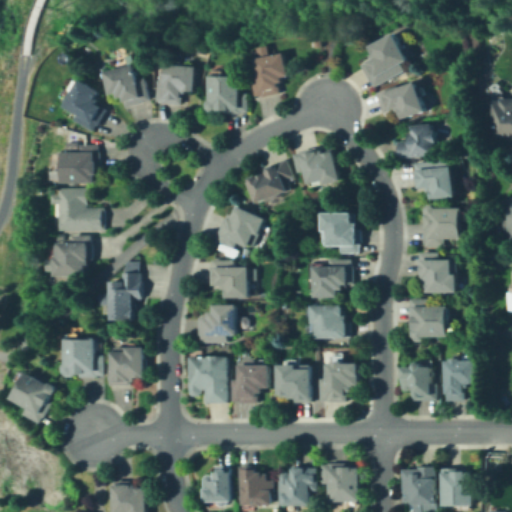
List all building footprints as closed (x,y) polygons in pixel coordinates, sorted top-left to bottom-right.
[(413,64),(377,80),(369,62),(378,58),(372,44),(399,32),(413,64)] [(288,55),(288,78),(279,78),(279,94),(254,94),(254,59),(266,59),(266,55),(288,55)] [(135,62),(144,85),(149,83),(154,97),(130,107),(125,96),(114,91),(113,88),(119,86),(113,70),(135,62)] [(199,67),(195,91),(186,90),(183,105),(158,100),(162,79),(166,80),(170,62),(199,67)] [(250,97),(249,114),(210,111),(212,70),(226,71),(226,76),(243,77),(242,97),(250,97)] [(113,108),(99,130),(80,118),(82,114),(66,104),(82,78),(104,92),(100,100),(113,108)] [(421,79),(432,112),(407,120),(403,110),(387,116),(379,93),(421,79)] [(511,99),(511,136),(497,136),(497,99),(511,99)] [(440,152),(406,160),(402,145),(415,142),(412,128),(434,124),(440,152)] [(74,182),(57,182),(57,168),(66,168),(66,154),(85,154),(85,144),(104,144),(104,177),(74,177),(74,182)] [(318,146),(321,154),(337,149),(346,177),(313,187),(308,171),(303,173),(296,153),(318,146)] [(282,159),(296,186),(262,204),(248,176),(259,170),(262,176),(272,171),(269,165),(282,159)] [(455,159),(461,194),(433,199),(431,188),(421,189),(417,165),(455,159)] [(91,188),(91,207),(105,207),(105,229),(59,229),(59,202),(62,202),(63,188),(91,188)] [(267,219),(255,246),(242,241),(236,255),(220,248),(224,240),(220,238),(234,205),(267,219)] [(467,209),(467,239),(431,239),(431,209),(467,209)] [(362,213),(362,230),(368,230),(368,251),(349,251),(349,244),(327,244),(327,213),(362,213)] [(93,278),(59,278),(59,245),(75,246),(75,235),(96,235),(96,258),(93,258),(93,278)] [(441,253),(441,259),(461,259),(460,291),(431,291),(431,276),(424,276),(424,253),(441,253)] [(347,293),(320,293),(320,265),(332,265),(332,257),(359,258),(359,284),(347,284),(347,293)] [(234,260),(234,268),(258,268),(258,277),(253,277),(253,295),(227,295),(227,285),(214,285),(214,260),(234,260)] [(145,262),(145,298),(140,298),(140,318),(114,318),(114,284),(129,284),(129,262),(145,262)] [(434,297),(434,306),(454,306),(454,336),(417,336),(417,297),(434,297)] [(228,342),(202,342),(202,318),(211,318),(218,306),(239,305),(239,334),(228,334),(228,342)] [(349,306),(349,325),(354,325),(354,336),(316,336),(316,306),(349,306)] [(99,336),(99,353),(107,353),(107,373),(66,373),(66,336),(99,336)] [(147,347),(147,377),(135,377),(135,384),(116,384),(116,351),(129,351),(129,347),(147,347)] [(348,353),(348,363),(363,363),(363,392),(351,392),(351,403),(326,403),(326,377),(335,378),(335,353),(348,353)] [(232,355),(232,404),(212,404),(212,393),(194,393),(195,355),(232,355)] [(305,357),(305,363),(318,363),(318,402),(301,402),(301,396),(287,396),(287,363),(295,363),(295,357),(305,357)] [(468,401),(451,401),(451,361),(481,361),(481,386),(468,386),(468,401)] [(266,402),(236,402),(236,380),(245,380),(245,366),(277,366),(277,390),(266,390),(266,402)] [(58,402),(45,421),(27,409),(30,403),(16,394),(24,382),(20,379),(27,368),(61,390),(55,400),(58,402)] [(435,368),(435,385),(442,385),(442,399),(418,399),(418,389),(410,389),(410,368),(435,368)] [(363,463),(362,501),(331,501),(331,480),(325,480),(325,463),(363,463)] [(230,465),(230,501),(202,501),(202,474),(216,474),(216,464),(230,465)] [(438,467),(438,504),(441,504),(441,510),(415,510),(416,498),(407,498),(407,467),(438,467)] [(257,468),(257,476),(272,476),(272,481),(276,481),(276,491),(270,491),(270,504),(243,503),(243,468),(257,468)] [(312,504),(282,504),(282,474),(297,474),(297,468),(319,468),(319,489),(312,489),(312,504)] [(476,510),(467,510),(467,505),(447,505),(447,470),(476,470),(476,510)] [(118,511),(118,481),(139,481),(139,487),(151,487),(151,511),(118,511)]
